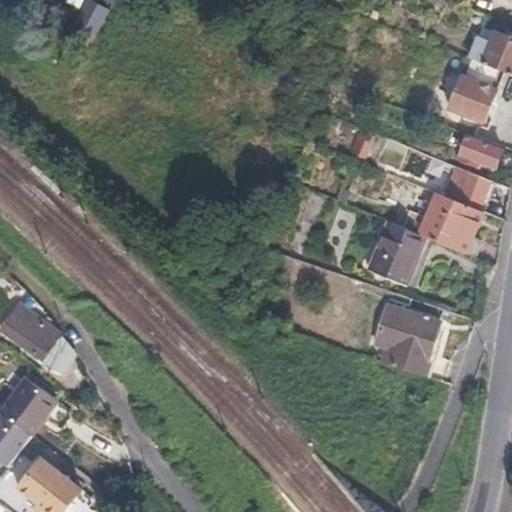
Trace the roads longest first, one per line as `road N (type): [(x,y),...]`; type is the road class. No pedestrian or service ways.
road 1 (residential): [(511,310),(491,321),(465,369),(411,511)]
road 2 (residential): [(511,338),(483,511)]
road 3 (residential): [(188,511),(145,459),(100,379)]
